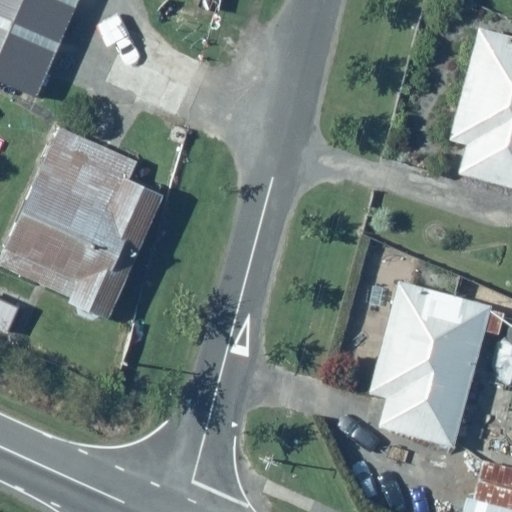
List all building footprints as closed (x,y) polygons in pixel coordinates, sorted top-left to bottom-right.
[(136,20),(106,84),(177,118),(207,54),(136,20)] [(511,29),(474,21),(448,136),(461,139),(452,176),(511,189),(511,29)] [(135,158),(58,123),(0,250),(0,265),(108,314),(162,193),(126,177),(135,158)] [(507,301),(391,273),(364,386),(384,391),(376,425),(453,443),(480,331),(498,335),(507,301)] [(511,511),(511,504),(461,496),(457,511),(511,511)]
